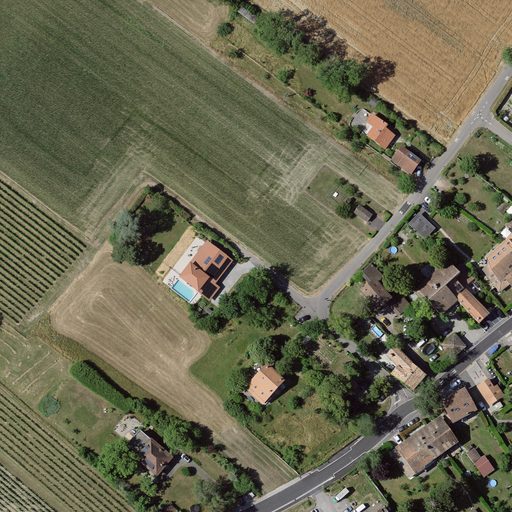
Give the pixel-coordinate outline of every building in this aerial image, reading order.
[(385,149),(395,136),(384,129),(386,126),(373,116),(367,123),(374,128),(368,137),(385,149)] [(421,162),(402,149),(393,161),(412,174),(421,162)] [(373,215),(360,207),(355,214),(368,222),(373,215)] [(416,232),(426,221),(420,215),(410,226),(416,232)] [(435,228),(426,221),(416,232),(422,237),(427,232),(429,235),(435,228)] [(135,240),(130,237),(125,243),(130,246),(135,240)] [(230,262),(208,245),(203,251),(209,255),(198,271),(192,266),(183,278),(199,289),(207,279),(214,284),(230,262)] [(511,250),(507,245),(490,263),(494,273),(489,276),(497,287),(507,278),(511,273),(511,250)] [(447,288),(461,275),(450,264),(419,292),(440,315),(457,300),(447,288)] [(461,275),(468,284),(474,279),(466,271),(461,275)] [(389,301),(399,292),(379,272),(371,279),(375,284),(365,292),(379,309),(389,301)] [(468,284),(461,275),(447,288),(457,300),(458,301),(467,294),(468,293),(463,288),(468,284)] [(227,293),(220,288),(210,300),(217,305),(227,293)] [(410,306),(399,292),(389,301),(401,314),(410,306)] [(467,294),(458,301),(479,324),(488,315),(467,294)] [(390,339),(387,336),(381,341),(384,344),(390,339)] [(467,348),(457,336),(444,347),(453,358),(467,348)] [(415,367),(396,349),(390,356),(400,367),(393,375),(411,388),(423,374),(415,367)] [(283,382),(268,368),(249,389),(264,403),(283,382)] [(356,386),(350,380),(340,391),(346,397),(356,386)] [(487,381),(478,387),(490,406),(504,397),(497,386),(493,389),(487,381)] [(475,410),(466,392),(444,404),(449,413),(445,415),(450,424),(475,410)] [(457,443),(442,421),(430,429),(445,452),(457,443)] [(445,452),(430,429),(408,445),(416,455),(427,448),(435,458),(445,452)] [(171,458),(140,432),(126,449),(157,475),(171,458)] [(416,455),(408,445),(400,451),(409,463),(416,472),(435,458),(427,448),(416,455)] [(474,448),(467,453),(474,462),(481,457),(474,448)] [(485,477),(495,469),(484,455),(481,457),(474,462),(485,477)] [(416,472),(409,463),(404,467),(411,477),(416,472)]
